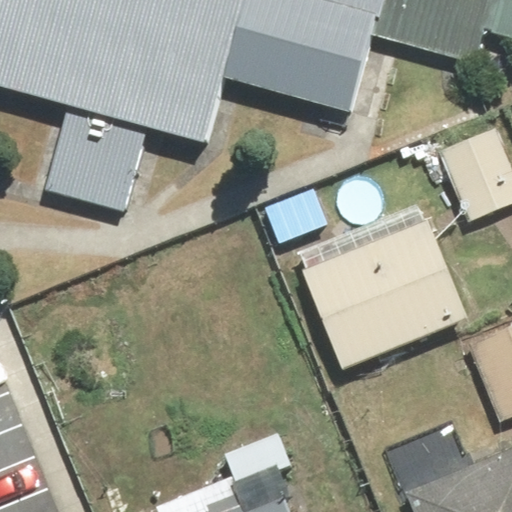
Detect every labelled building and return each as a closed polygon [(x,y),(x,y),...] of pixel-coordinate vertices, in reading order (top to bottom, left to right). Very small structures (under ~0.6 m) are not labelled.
[(241,0),(0,0),(0,90),(201,146),(241,0)] [(411,0),(262,0),(244,65),(384,103),(411,0)] [(163,139),(78,116),(51,213),(136,236),(163,139)] [(511,190),(491,138),(435,160),(463,230),(511,210),(511,190)] [(420,230),(294,282),(335,382),(462,329),(420,230)] [(511,327),(463,348),(497,431),(511,425),(511,327)] [(226,455),(240,494),(275,481),(299,473),(284,434),(226,455)] [(511,511),(511,454),(397,501),(400,511),(511,511)]
